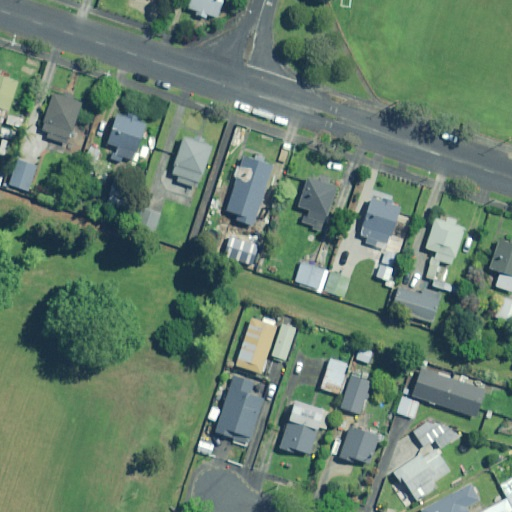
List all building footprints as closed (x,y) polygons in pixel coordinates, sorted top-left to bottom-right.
[(224,0),(190,0),(188,10),(218,19),(224,0)] [(19,81),(0,75),(0,121),(5,123),(19,81)] [(53,93),(41,132),(48,134),(47,138),(68,145),(81,101),(53,93)] [(147,123),(118,112),(107,143),(117,147),(112,159),(121,162),(123,157),(133,161),(147,123)] [(211,148),(184,138),(172,174),(179,176),(177,182),(197,189),(211,148)] [(100,151),(90,148),(86,158),(97,162),(100,151)] [(264,158),(255,155),(254,160),(244,156),(234,186),(245,190),(240,202),(247,204),(249,199),(260,203),(273,166),(263,163),(264,158)] [(36,167),(19,161),(12,186),(28,191),(36,167)] [(335,188),(307,179),(298,207),(308,210),(304,222),(322,228),(332,199),(335,188)] [(365,243),(386,251),(402,208),(373,197),(359,234),(367,237),(365,243)] [(162,213),(143,208),(137,229),(156,234),(162,213)] [(274,216),(259,212),(254,227),(269,232),(274,216)] [(464,228),(455,225),(456,223),(446,220),(446,222),(435,219),(426,248),(434,251),(426,277),(434,280),(440,261),(452,265),(464,228)] [(511,244),(499,240),(488,268),(501,274),(496,286),(511,292),(511,244)] [(401,256),(386,252),(382,263),(397,268),(401,256)] [(344,282),(301,264),(294,281),(322,293),(323,290),(337,296),(344,282)] [(422,295),(398,288),(391,311),(432,323),(441,294),(424,289),(422,295)] [(511,303),(502,300),(496,318),(511,323),(511,303)] [(261,374),(277,326),(251,318),(236,366),(261,374)] [(296,329),(282,324),(271,356),(286,361),(296,329)] [(372,353),(359,349),(356,360),(369,363),(372,353)] [(347,363),(330,359),(322,389),(339,394),(347,363)] [(485,392),(422,370),(413,396),(477,418),(485,392)] [(254,381),(235,375),(216,433),(234,439),(233,443),(247,447),(263,398),(250,393),(254,381)] [(369,382),(352,377),(343,409),(360,414),(369,382)] [(420,402),(402,397),(397,413),(415,419),(420,402)] [(323,414),(294,405),(281,445),(310,454),(323,414)] [(448,422),(439,427),(434,419),(414,432),(423,447),(434,440),(439,450),(458,438),(448,422)] [(379,437),(352,427),(341,458),(352,462),(353,458),(369,464),(379,437)] [(214,446),(200,442),(197,452),(211,456),(214,446)] [(450,471),(433,446),(397,471),(418,501),(437,487),(434,483),(450,471)] [(511,511),(511,477),(500,484),(508,499),(482,511),(511,511)] [(480,501),(470,483),(421,510),(421,511),(467,511),(466,508),(480,501)]
